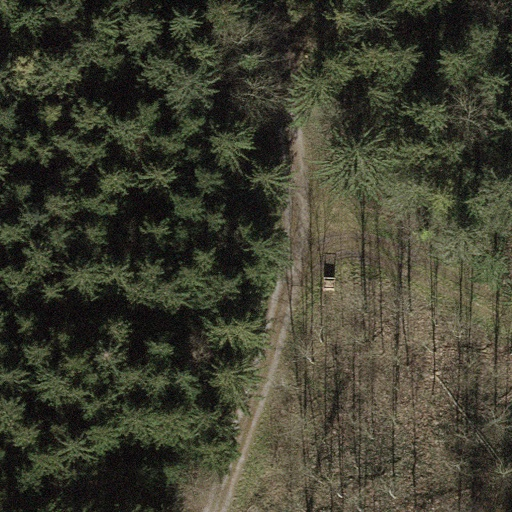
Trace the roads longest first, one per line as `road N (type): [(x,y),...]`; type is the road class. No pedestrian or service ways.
road 1 (track): [(277,0),(302,126),(301,245),(226,511)]
road 2 (track): [(301,245),(511,304)]
